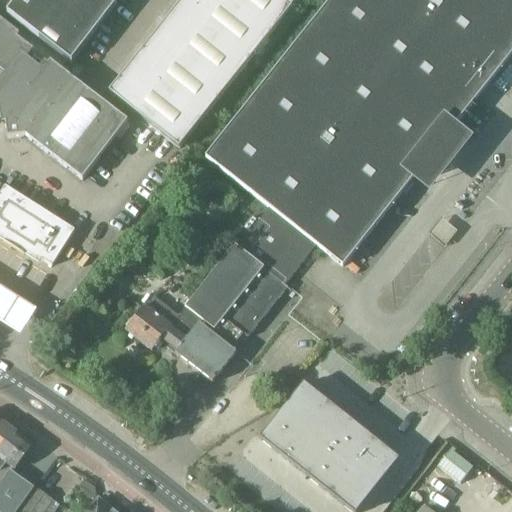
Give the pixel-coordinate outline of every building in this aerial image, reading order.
[(6,15),(39,40),(70,65),(117,5),(110,0),(11,0),(15,3),(6,15)] [(182,0),(168,18),(239,74),(269,37),(223,0),(182,0)] [(234,247),(184,310),(220,338),(230,326),(243,336),(248,340),(288,290),(285,287),(317,247),(339,266),(403,179),(420,195),(468,135),(454,121),(511,47),(511,0),(331,0),(204,160),(268,211),(258,224),(251,219),(243,230),(249,235),(237,250),(234,247)] [(279,0),(223,0),(269,37),(291,9),(279,0)] [(279,0),(291,9),(298,0),(279,0)] [(168,18),(138,56),(209,112),(239,74),(168,18)] [(0,114),(3,114),(7,140),(25,138),(82,182),(127,124),(12,35),(0,25),(0,114)] [(108,94),(141,120),(178,150),(209,112),(138,56),(108,94)] [(5,188),(0,195),(0,234),(52,268),(74,232),(5,188)] [(36,307),(0,283),(0,318),(21,331),(36,307)] [(152,354),(162,341),(178,318),(154,299),(146,309),(144,307),(125,333),(152,354)] [(230,351),(243,336),(230,326),(220,338),(184,310),(178,318),(162,341),(177,353),(175,356),(213,385),(236,355),(230,351)] [(281,413),(305,432),(327,404),(303,385),(281,413)] [(170,423),(180,410),(170,403),(161,417),(170,423)] [(327,404),(305,432),(329,451),(351,423),(347,420),(327,404)] [(283,460),(305,432),(281,413),(259,440),(283,460)] [(0,448),(12,432),(0,423),(0,448)] [(374,442),(351,423),(329,451),(352,469),(374,442)] [(0,472),(5,465),(13,471),(32,447),(12,432),(0,448),(0,472)] [(329,451),(305,432),(283,460),(307,479),(329,451)] [(399,461),(374,442),(352,469),(377,489),(399,461)] [(307,479),(330,497),(352,469),(329,451),(307,479)] [(460,486),(473,469),(451,452),(438,469),(460,486)] [(348,511),(358,511),(377,489),(352,469),(330,497),(348,511)] [(0,485),(0,511),(17,511),(34,490),(9,472),(0,485)] [(35,490),(19,511),(46,511),(54,503),(35,490)] [(111,511),(98,501),(88,511),(111,511)]
